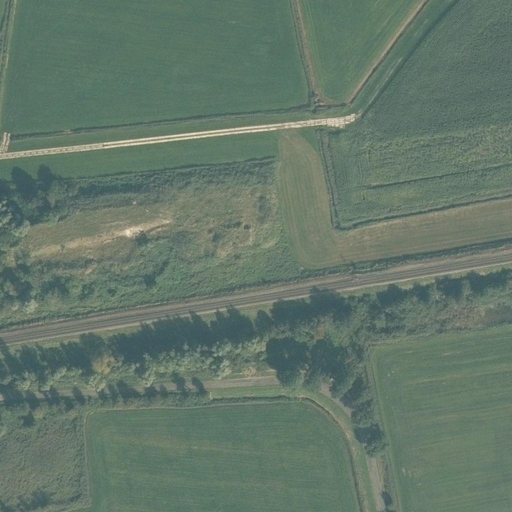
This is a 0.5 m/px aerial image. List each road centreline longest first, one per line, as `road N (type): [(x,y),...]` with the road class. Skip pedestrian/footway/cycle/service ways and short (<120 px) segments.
road 1 (unclassified): [(382,511),(356,422),(341,401),(310,383),(282,378),(0,398)]
road 2 (track): [(349,119),(0,157)]
road 3 (track): [(0,269),(252,212)]
